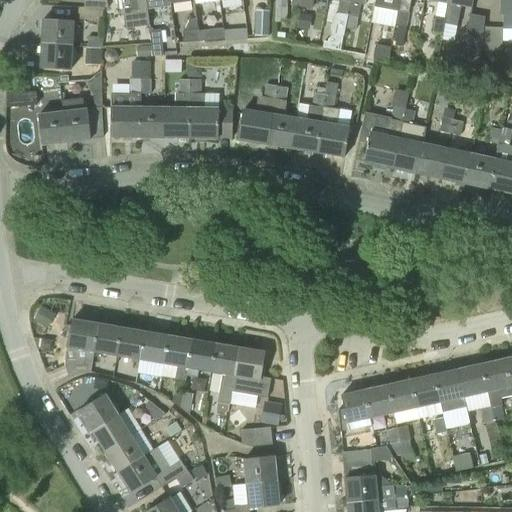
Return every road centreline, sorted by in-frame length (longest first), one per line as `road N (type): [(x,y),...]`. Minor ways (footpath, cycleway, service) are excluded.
road 1 (residential): [(511,237),(283,191),(197,184),(0,201)]
road 2 (residential): [(0,268),(301,320)]
road 3 (residential): [(102,511),(17,362),(0,291)]
road 4 (residential): [(301,320),(451,329),(511,318)]
road 5 (residential): [(314,511),(301,320)]
